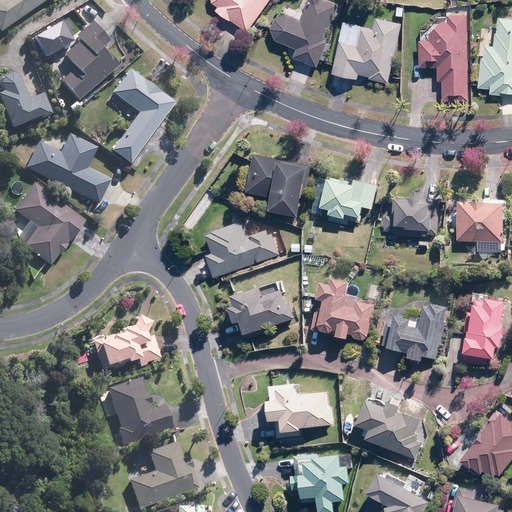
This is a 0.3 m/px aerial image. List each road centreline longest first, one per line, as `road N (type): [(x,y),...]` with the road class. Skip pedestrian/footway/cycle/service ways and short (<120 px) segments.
road 1 (residential): [(255,511),(183,292),(127,247)]
road 2 (residential): [(240,85),(392,138),(511,140)]
road 3 (residential): [(127,247),(240,85)]
road 4 (residential): [(0,332),(66,308),(127,247)]
road 5 (residential): [(135,0),(240,85)]
